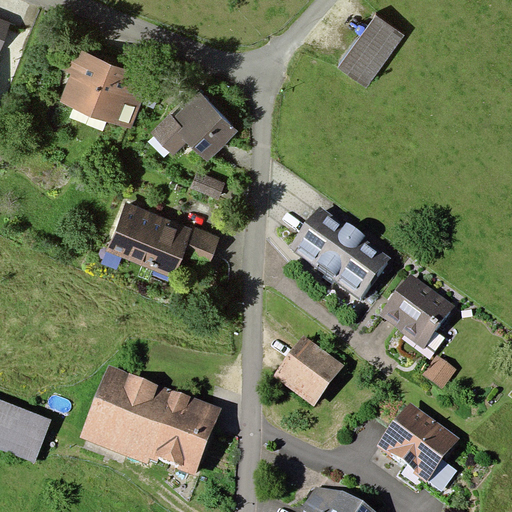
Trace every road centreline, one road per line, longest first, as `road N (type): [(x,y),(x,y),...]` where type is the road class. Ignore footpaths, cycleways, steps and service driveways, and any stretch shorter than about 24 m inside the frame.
road 1 (residential): [(250,511),(264,141),(278,79)]
road 2 (residential): [(50,0),(278,79)]
